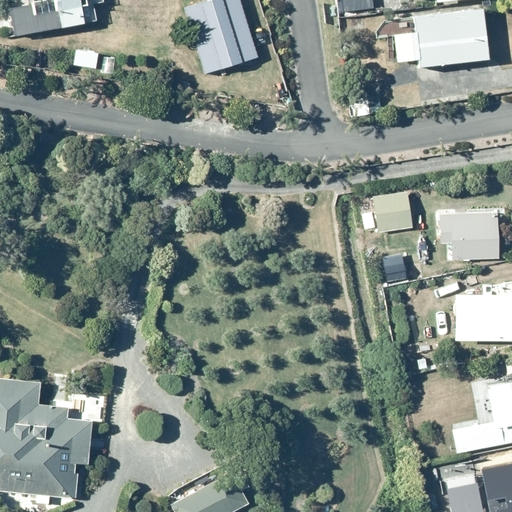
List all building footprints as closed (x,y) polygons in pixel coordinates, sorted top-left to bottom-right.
[(47,0),(17,5),(23,37),(103,22),(99,0),(47,0)] [(264,58),(246,0),(212,0),(190,7),(210,75),(264,58)] [(499,59),(494,7),(401,16),(406,63),(429,60),(429,66),(499,59)] [(104,51),(81,47),(77,65),(101,69),(104,51)] [(368,220),(370,240),(384,238),(383,232),(418,228),(414,190),(379,194),(381,218),(368,220)] [(507,258),(505,207),(444,209),(445,243),(458,243),(459,260),(507,258)] [(511,284),(488,284),(488,296),(461,296),(460,342),(511,342),(511,284)] [(0,473),(3,474),(2,489),(41,493),(40,502),(56,504),(57,493),(82,495),(85,463),(99,464),(103,421),(77,419),(79,406),(47,403),(49,381),(0,376),(0,473)] [(457,427),(462,452),(511,443),(511,382),(498,385),(503,419),(457,427)] [(240,472),(176,501),(181,511),(246,511),(256,507),(240,472)] [(487,511),(484,472),(452,475),(455,511),(487,511)]
